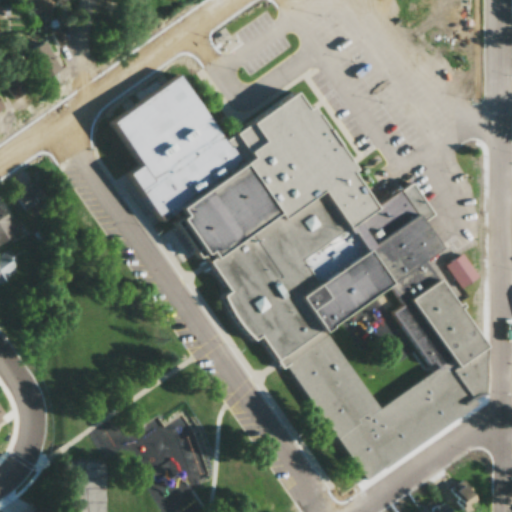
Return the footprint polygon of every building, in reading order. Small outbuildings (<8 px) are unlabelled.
[(57,71),(42,41),(21,51),(36,81),(57,71)] [(89,117),(169,62),(216,130),(282,85),(293,101),(297,98),(345,167),(341,170),(366,205),(402,180),(427,215),(412,225),(426,244),(414,252),(477,340),(477,401),(356,481),(280,367),(272,369),(251,334),(245,337),(225,318),(208,292),(214,288),(191,253),(182,259),(158,223),(146,231),(106,173),(120,163),(89,117)] [(21,92),(9,72),(0,78),(0,84),(9,100),(21,92)] [(22,211),(44,197),(34,182),(12,196),(22,211)] [(0,243),(16,234),(0,206),(0,243)] [(0,280),(20,271),(9,249),(0,253),(0,280)] [(441,266),(458,289),(474,277),(458,254),(441,266)] [(460,511),(461,511),(472,504),(457,483),(446,491),(460,511)] [(448,511),(442,500),(421,511),(448,511)]
